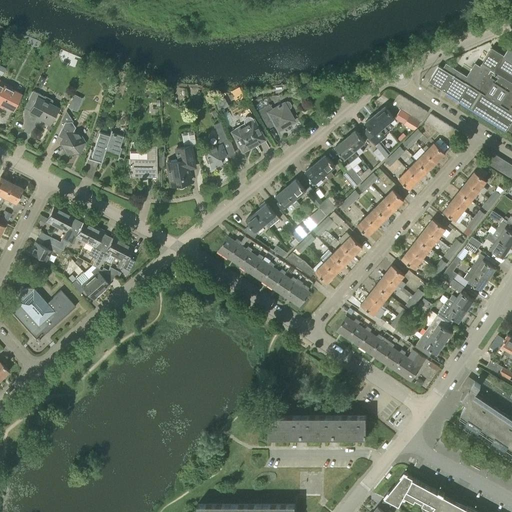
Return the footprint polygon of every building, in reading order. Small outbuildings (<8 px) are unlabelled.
[(439,65),(429,81),(507,130),(507,129),(511,131),(511,42),(504,55),(493,48),(493,47),(481,66),(476,63),(468,76),(447,63),(444,68),(439,65)] [(0,105),(3,107),(4,105),(12,109),(11,108),(19,94),(20,94),(11,89),(12,87),(0,80),(0,105)] [(37,117),(42,119),(50,124),(58,108),(42,100),(43,96),(33,91),(28,100),(34,103),(30,111),(38,114),(37,117)] [(404,97),(399,94),(393,103),(398,106),(404,97)] [(404,97),(398,106),(402,109),(408,100),(404,97)] [(413,103),(408,100),(402,109),(407,112),(413,103)] [(71,101),(68,107),(75,111),(79,104),(71,101)] [(287,101),(284,102),(272,109),(270,104),(258,111),(266,125),(273,121),(278,130),(294,121),(288,109),(291,107),(291,105),(289,101),(287,101)] [(418,106),(413,103),(407,112),(412,115),(418,106)] [(375,114),(388,131),(393,127),(389,122),(395,118),(385,106),(375,114)] [(422,109),(418,106),(412,115),(416,118),(422,109)] [(422,109),(416,118),(421,121),(427,112),(422,109)] [(73,131),(75,127),(66,113),(62,120),(65,122),(58,135),(64,137),(60,143),(67,154),(79,153),(85,142),(78,131),(73,131)] [(435,117),(430,113),(424,123),(429,126),(435,117)] [(365,122),(368,126),(363,130),(375,145),(380,140),(385,136),(384,134),(388,131),(375,114),(365,122)] [(404,124),(413,129),(417,126),(420,121),(410,115),(404,124)] [(245,124),(246,126),(233,134),(242,151),(251,146),(251,145),(255,143),(264,138),(253,119),(252,117),(250,116),(247,116),(245,117),(244,119),(244,122),(245,124)] [(435,117),(429,126),(434,129),(440,119),(435,117)] [(440,119),(434,129),(438,132),(444,122),(440,119)] [(226,138),(219,121),(213,123),(220,141),(226,138)] [(449,125),(444,122),(438,132),(443,135),(449,125)] [(449,125),(443,135),(448,138),(454,128),(449,125)] [(410,136),(415,141),(423,134),(418,128),(410,136)] [(454,128),(448,138),(453,141),(459,131),(454,128)] [(109,135),(99,132),(91,157),(101,160),(102,160),(105,151),(118,155),(117,159),(118,159),(121,148),(120,147),(123,136),(122,138),(110,134),(112,130),(111,130),(109,135)] [(355,130),(345,138),(358,155),(363,151),(359,146),(365,142),(355,130)] [(415,141),(410,136),(403,143),(408,149),(415,141)] [(441,136),(437,139),(446,148),(450,145),(441,136)] [(358,155),(345,138),(335,146),(345,158),(349,163),(358,155)] [(377,148),(385,157),(391,151),(385,143),(383,143),(380,140),(375,145),(378,148),(377,148)] [(426,145),(422,148),(437,162),(446,153),(434,142),(429,148),(426,145)] [(204,150),(206,155),(204,156),(207,163),(209,162),(211,168),(222,163),(220,157),(226,155),(222,143),(215,146),(214,144),(207,147),(208,149),(204,150)] [(130,150),(130,159),(130,176),(157,176),(156,145),(147,145),(147,150),(130,150)] [(185,185),(185,183),(190,182),(189,174),(188,174),(187,168),(194,166),(190,146),(176,148),(179,162),(167,164),(169,172),(167,172),(169,180),(170,180),(171,185),(176,184),(177,186),(179,188),(181,188),(183,187),(185,185)] [(400,146),(392,153),(397,159),(405,151),(400,146)] [(385,157),(377,148),(373,152),(381,161),(385,157)] [(418,152),(421,155),(417,160),(428,171),(437,162),(422,148),(418,152)] [(491,152),(485,161),(490,165),(496,155),(491,152)] [(397,159),(392,153),(385,161),(390,166),(397,159)] [(326,154),(315,163),(324,175),(325,174),(329,178),(334,174),(330,170),(335,166),(326,154)] [(501,158),(496,155),(490,165),(495,168),(501,158)] [(506,161),(501,158),(495,168),(499,171),(506,161)] [(428,171),(417,160),(408,169),(419,180),(428,171)] [(510,164),(506,161),(499,171),(504,174),(510,164)] [(324,175),(315,163),(305,171),(315,183),(324,175)] [(352,167),(347,171),(358,184),(362,179),(352,167)] [(419,180),(408,169),(399,178),(410,189),(419,180)] [(358,184),(347,171),(342,175),(353,188),(358,184)] [(487,189),(483,186),(488,181),(475,171),(467,181),(483,193),(487,189)] [(365,180),(371,185),(378,177),(373,172),(365,180)] [(0,194),(4,197),(12,182),(1,177),(0,178),(0,194)] [(296,178),(285,187),(295,199),(295,198),(305,190),(296,178)] [(371,185),(365,180),(358,187),(363,192),(371,185)] [(483,193),(467,181),(460,191),(472,200),(479,191),(483,194),(483,193)] [(12,182),(4,197),(16,203),(23,188),(12,182)] [(295,199),(285,187),(275,195),(279,200),(276,203),(282,210),(285,208),(285,207),(291,202),(296,208),(301,205),(295,198),(295,199)] [(384,198),(395,209),(404,200),(393,189),(384,198)] [(348,197),(353,202),(360,195),(355,190),(348,197)] [(488,198),(494,202),(501,194),(495,190),(488,198)] [(472,200),(460,191),(452,200),(464,210),(472,200)] [(323,201),(330,211),(338,203),(331,195),(323,201)] [(353,202),(348,197),(340,205),(345,210),(353,202)] [(384,198),(375,207),(386,218),(395,209),(384,198)] [(494,202),(488,198),(482,206),(488,211),(494,202)] [(464,210),(452,200),(444,210),(456,220),(464,210)] [(330,211),(323,201),(318,205),(326,215),(330,211)] [(279,219),(275,215),(266,203),(256,211),(265,223),(269,227),(279,219)] [(56,226),(64,210),(54,205),(46,221),(56,226)] [(375,207),(370,212),(365,207),(361,211),(366,216),(377,226),(386,218),(375,207)] [(473,217),(479,222),(485,214),(479,209),(473,217)] [(0,220),(6,223),(11,213),(4,210),(0,218),(0,220)] [(74,215),(64,210),(56,226),(65,231),(62,239),(67,241),(73,230),(68,227),(74,215)] [(245,219),(250,224),(245,228),(244,231),(254,237),(257,233),(256,231),(265,223),(256,211),(245,219)] [(328,216),(320,224),(325,229),(334,221),(328,216)] [(377,226),(366,216),(357,224),(368,236),(377,226)] [(479,222),(473,217),(466,226),(473,231),(479,222)] [(433,218),(426,228),(439,238),(447,228),(433,218)] [(504,218),(493,234),(511,246),(511,244),(511,223),(507,220),(504,218)] [(78,232),(73,230),(67,241),(72,244),(76,237),(85,242),(94,225),(84,220),(78,232)] [(299,224),(295,228),(303,237),(307,233),(299,224)] [(325,229),(320,224),(313,230),(318,236),(319,236),(322,239),(329,233),(325,229)] [(104,230),(94,225),(85,242),(93,246),(89,255),(96,258),(97,256),(102,245),(97,242),(104,230)] [(303,237),(295,228),(290,232),(298,242),(303,237)] [(426,228),(418,238),(431,248),(439,238),(426,228)] [(56,239),(52,237),(41,231),(38,237),(50,243),(54,245),(56,239)] [(493,234),(489,232),(486,238),(494,243),(491,249),(503,257),(511,246),(493,234)] [(310,233),(303,241),(308,246),(316,238),(310,233)] [(108,248),(102,245),(97,256),(102,259),(106,252),(115,257),(124,240),(114,235),(108,248)] [(350,235),(341,244),(353,256),(362,247),(350,235)] [(236,238),(234,240),(227,236),(217,250),(218,251),(219,249),(224,253),(223,254),(229,258),(230,257),(239,244),(241,241),(236,238)] [(468,241),(478,248),(481,243),(471,236),(468,241)] [(418,238),(410,248),(423,258),(431,248),(418,238)] [(450,247),(456,252),(462,243),(456,239),(450,247)] [(133,245),(124,240),(115,257),(120,259),(116,267),(127,272),(136,257),(129,253),(133,245)] [(308,246),(303,241),(295,248),(300,253),(308,246)] [(478,248),(468,241),(464,246),(465,246),(469,249),(475,253),(478,248)] [(50,243),(48,248),(35,242),(30,252),(47,261),(52,251),(59,254),(62,249),(54,245),(50,243)] [(250,251),(239,244),(230,257),(234,260),(233,261),(240,266),(241,264),(250,251)] [(341,244),(333,253),(344,265),(353,256),(341,244)] [(287,252),(276,245),(273,250),(282,256),(287,252)] [(463,259),(469,249),(465,246),(458,256),(463,259)] [(456,252),(450,247),(444,255),(449,260),(456,252)] [(423,258),(410,248),(402,258),(416,268),(423,258)] [(250,251),(241,264),(246,267),(245,269),(251,274),(252,272),(261,259),(250,251)] [(303,258),(292,251),(287,259),(298,266),(303,258)] [(333,253),(324,262),(336,274),(344,265),(333,253)] [(471,266),(488,278),(496,268),(483,259),(485,256),(480,253),(471,266)] [(444,272),(454,279),(457,274),(453,271),(458,263),(459,264),(462,260),(456,256),(453,260),(447,267),(444,272)] [(441,258),(435,267),(441,271),(447,263),(441,258)] [(268,263),(261,259),(252,272),(257,275),(256,277),(263,281),(264,280),(273,267),(274,264),(270,261),(268,263)] [(336,274),(324,262),(315,271),(327,283),(336,274)] [(392,264),(385,274),(398,285),(403,288),(406,284),(402,280),(406,275),(392,264)] [(488,278),(471,266),(464,278),(481,289),(488,278)] [(94,274),(89,278),(102,292),(110,285),(101,275),(105,272),(96,267),(91,271),(94,274)] [(273,267),(264,280),(268,283),(267,284),(274,289),(275,287),(284,274),(286,271),(281,269),(279,271),(273,267)] [(441,271),(435,267),(428,275),(434,280),(441,271)] [(454,279),(444,272),(441,277),(450,284),(454,279)] [(291,279),(284,274),(275,287),(279,290),(278,292),(283,296),(294,281),(296,279),(293,277),(291,279)] [(385,274),(377,284),(390,295),(398,285),(385,274)] [(89,278),(81,285),(76,279),(71,283),(80,293),(84,289),(93,299),(102,292),(89,278)] [(294,281),(283,296),(300,307),(310,292),(308,290),(309,287),(305,285),(303,287),(301,286),(303,282),(296,278),(296,279),(294,281)] [(377,284),(369,294),(382,304),(382,305),(384,307),(387,303),(385,301),(390,295),(377,284)] [(18,301),(18,302),(10,309),(30,332),(32,330),(34,331),(35,330),(37,333),(40,330),(42,332),(43,330),(44,331),(73,305),(74,305),(60,290),(53,297),(46,303),(33,288),(32,288),(30,287),(29,287),(28,287),(26,288),(25,288),(24,289),(23,289),(22,290),(21,291),(20,292),(19,293),(19,294),(18,296),(18,297),(18,298),(18,299),(18,300),(18,301)] [(418,288),(412,296),(418,301),(424,292),(418,288)] [(449,298),(467,310),(474,300),(461,291),(456,288),(449,298)] [(382,304),(369,294),(361,304),(374,314),(382,305),(382,304)] [(418,301),(412,296),(405,305),(411,309),(418,301)] [(420,302),(430,309),(433,304),(423,298),(420,302)] [(467,310),(449,298),(449,299),(448,298),(437,314),(451,324),(454,319),(459,322),(467,310)] [(427,314),(430,309),(420,302),(417,307),(427,314)] [(396,316),(402,321),(409,312),(403,308),(396,316)] [(433,319),(426,330),(444,343),(452,332),(447,329),(451,324),(437,314),(433,319)] [(354,320),(347,316),(347,315),(337,330),(338,329),(345,333),(344,334),(349,338),(350,337),(359,323),(360,321),(356,318),(354,320)] [(402,321),(396,316),(390,325),(396,329),(402,321)] [(366,328),(359,323),(350,337),(356,341),(355,342),(360,346),(361,344),(370,331),(372,329),(367,326),(366,328)] [(406,340),(410,335),(400,328),(396,333),(406,340)] [(444,343),(426,330),(415,346),(429,356),(433,350),(437,353),(444,343)] [(377,336),(370,331),(361,344),(367,349),(367,350),(372,353),(373,352),(382,339),(383,337),(379,334),(377,336)] [(505,339),(498,334),(490,346),(496,350),(505,339)] [(511,335),(508,334),(502,346),(506,348),(504,354),(509,356),(511,350),(511,335)] [(389,343),(382,339),(373,352),(379,356),(378,358),(383,361),(384,360),(393,346),(395,344),(391,342),(389,343)] [(405,354),(393,346),(384,360),(395,367),(394,368),(395,369),(396,368),(405,354)] [(408,357),(405,354),(396,368),(402,372),(401,373),(412,380),(427,358),(413,349),(408,357)] [(498,373),(502,366),(490,359),(486,366),(498,373)] [(0,360),(0,379),(9,371),(0,360)] [(502,366),(498,373),(509,379),(511,373),(511,371),(507,369),(502,366)] [(476,382),(474,386),(467,383),(460,400),(461,400),(461,399),(468,404),(462,413),(511,446),(511,418),(483,399),(475,393),(480,385),(476,382)] [(301,415),(269,415),(269,437),(301,437),(301,415)] [(334,437),(334,415),(301,415),(301,437),(334,437)] [(366,437),(366,415),(334,415),(334,437),(366,437)] [(402,477),(397,483),(389,492),(388,491),(384,496),(385,497),(385,498),(399,506),(408,490),(436,504),(428,511),(480,511),(456,501),(444,494),(445,493),(439,490),(439,491),(408,475),(408,473),(405,471),(400,476),(402,477)]
